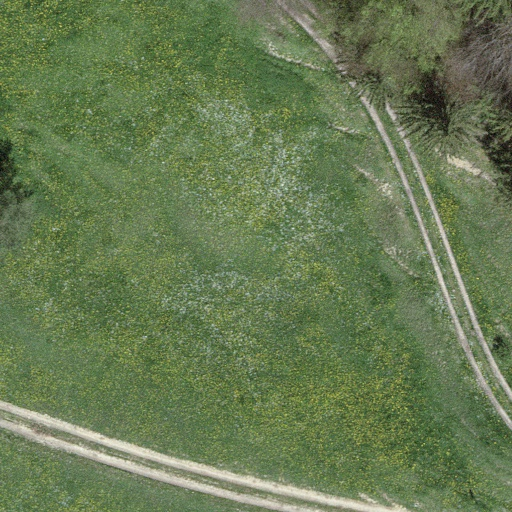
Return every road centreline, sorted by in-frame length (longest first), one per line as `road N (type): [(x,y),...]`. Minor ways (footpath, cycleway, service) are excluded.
road 1 (track): [(511,417),(487,384),(373,72),(290,0)]
road 2 (track): [(311,511),(168,484),(0,423)]
